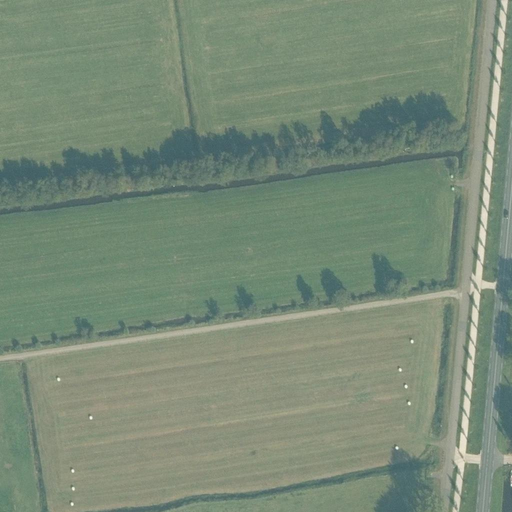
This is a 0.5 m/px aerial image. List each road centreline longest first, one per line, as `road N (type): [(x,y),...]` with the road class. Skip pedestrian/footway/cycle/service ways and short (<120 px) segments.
road 1 (unclassified): [(0,360),(465,295)]
road 2 (unclassified): [(466,284),(492,0)]
road 3 (primary): [(482,511),(503,287)]
road 4 (unclassified): [(443,511),(465,295)]
